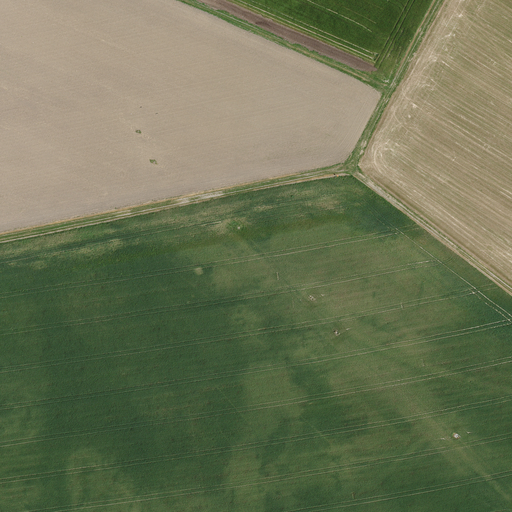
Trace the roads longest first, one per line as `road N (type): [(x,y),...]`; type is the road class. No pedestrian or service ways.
road 1 (track): [(0,236),(351,169)]
road 2 (track): [(185,0),(392,87)]
road 3 (track): [(351,169),(511,290)]
